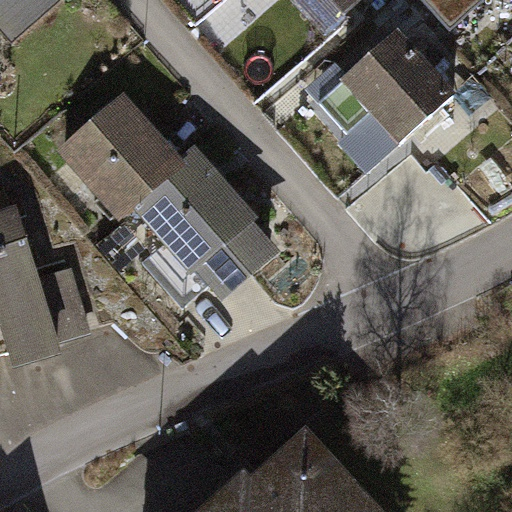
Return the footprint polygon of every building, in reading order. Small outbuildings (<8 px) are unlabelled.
[(65,0),(0,0),(0,24),(17,43),(65,0)] [(333,0),(347,15),(364,0),(333,0)] [(511,0),(423,0),(452,32),(488,0),(511,0)] [(459,97),(401,31),(342,82),(400,149),(459,97)] [(187,157),(130,92),(63,151),(127,222),(140,210),(199,276),(204,272),(231,302),(288,252),(260,221),(265,217),(201,145),(187,157)] [(96,335),(75,269),(47,278),(22,205),(0,211),(0,320),(5,323),(19,370),(68,354),(65,343),(96,335)] [(254,468),(204,511),(394,511),(316,426),(261,476),(254,468)]
